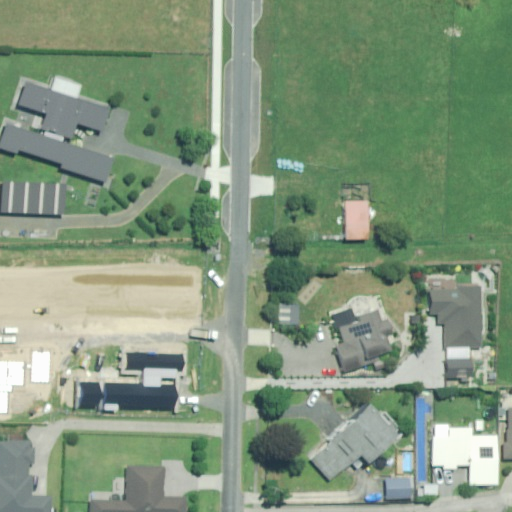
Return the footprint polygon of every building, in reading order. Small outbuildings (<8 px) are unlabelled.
[(110,108),(26,81),(18,104),(47,113),(43,127),(74,137),(78,123),(103,131),(110,108)] [(5,125),(0,141),(0,148),(16,153),(17,149),(62,164),(61,168),(106,183),(113,160),(5,125)] [(66,185),(3,183),(2,214),(64,216),(66,185)] [(369,240),(369,202),(346,202),(346,240),(369,240)] [(484,348),(482,286),(458,286),(458,289),(431,290),(431,315),(439,314),(439,325),(446,324),(446,349),(484,348)] [(380,322),(376,310),(355,316),(357,322),(340,328),(345,343),(336,346),(345,373),(363,367),(361,360),(389,351),(384,336),(389,334),(385,320),(380,322)] [(465,376),(465,351),(442,351),(442,376),(465,376)] [(79,384),(79,407),(175,409),(175,388),(160,387),(161,374),(183,375),(184,355),(126,354),(126,372),(144,372),(144,386),(79,384)] [(379,416),(368,404),(310,459),(331,481),(358,456),(366,464),(401,430),(384,412),(379,416)] [(472,427),(434,427),(433,469),(457,469),(457,466),(470,466),(470,485),(499,485),(499,436),(472,436),(472,427)] [(32,442),(0,442),(0,511),(52,511),(53,496),(33,496),(33,476),(30,476),(30,463),(37,463),(37,450),(32,449),(32,442)] [(165,468),(128,467),(127,501),(92,500),(91,511),(187,511),(188,498),(165,497),(165,468)] [(415,499),(415,479),(388,479),(388,499),(415,499)] [(439,484),(420,484),(420,496),(439,496),(439,484)]
